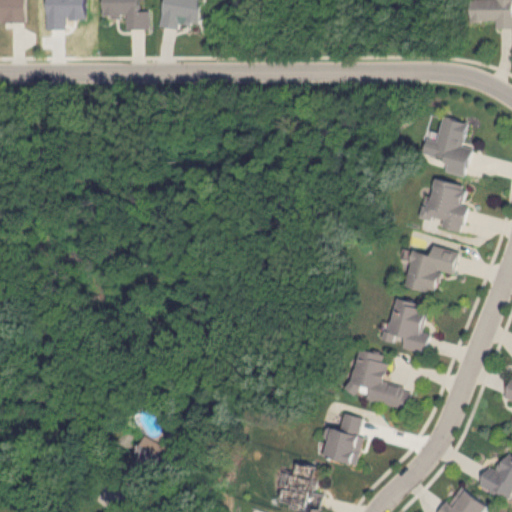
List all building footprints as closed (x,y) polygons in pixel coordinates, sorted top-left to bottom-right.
[(103,0),(142,0),(142,5),(152,6),(153,27),(127,27),(127,17),(104,15),(103,0)] [(165,0),(206,0),(201,28),(161,20),(165,0)] [(498,28),(511,28),(511,0),(474,0),(474,21),(498,21),(498,28)] [(474,145),(464,143),(471,121),(446,114),(439,139),(426,136),(421,152),(446,158),(443,168),(467,173),(474,145)] [(469,201),(462,199),(467,185),(439,177),(427,211),(445,216),(441,226),(460,231),(469,201)] [(408,285),(439,293),(445,270),(458,273),(464,251),(437,244),(435,253),(418,248),(408,285)] [(426,331),(432,304),(399,297),(390,338),(407,342),(406,347),(430,352),(434,333),(426,331)] [(370,399),(411,409),(417,389),(387,381),(394,356),(364,347),(352,391),(362,393),(364,385),(374,387),(370,399)] [(359,463),(370,418),(348,413),(344,428),(336,426),(329,456),(359,463)] [(143,478),(149,465),(159,469),(167,450),(144,440),(130,473),(143,478)] [(511,455),(504,471),(493,466),(484,485),(511,499),(511,455)] [(324,511),(329,493),(317,490),(323,467),(296,461),(286,505),(315,511),(324,511)] [(488,511),(494,503),(466,486),(456,503),(451,500),(443,511),(488,511)]
